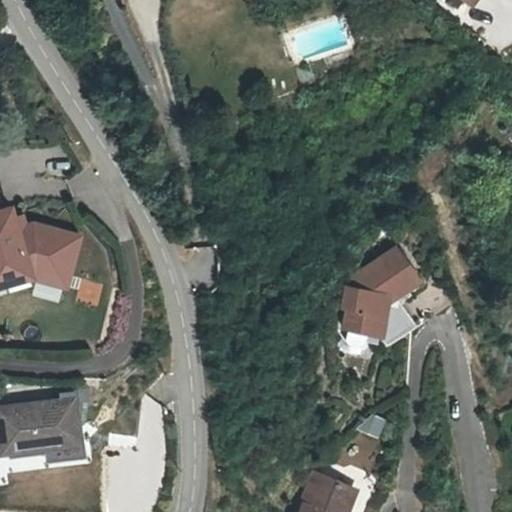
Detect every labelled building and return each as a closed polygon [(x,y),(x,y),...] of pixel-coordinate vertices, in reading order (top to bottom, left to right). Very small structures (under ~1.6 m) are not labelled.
[(29,270),(41,270),(71,278),(81,238),(34,225),(17,231),(11,210),(3,212),(0,200),(0,283),(5,282),(7,288),(32,280),(29,270)] [(344,304),(339,323),(379,331),(384,340),(412,322),(394,293),(417,277),(397,244),(351,274),(349,283),(343,283),(338,303),(344,304)] [(29,270),(32,280),(32,282),(36,282),(67,290),(71,278),(41,270),(29,270)] [(76,398),(0,402),(0,427),(1,446),(78,442),(76,398)] [(376,435),(385,417),(368,409),(359,427),(376,435)] [(336,511),(350,490),(318,472),(292,511),(336,511)] [(347,511),(358,496),(350,490),(336,511),(347,511)]
